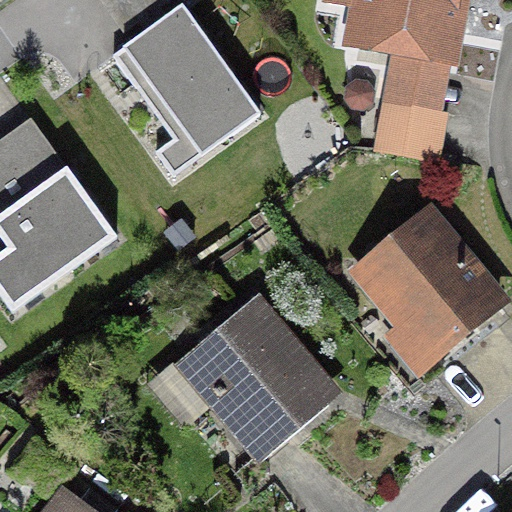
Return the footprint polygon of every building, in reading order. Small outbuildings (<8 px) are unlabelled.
[(453,0),(359,0),(351,45),(443,61),(453,0)] [(266,115),(189,7),(120,55),(179,139),(159,153),(177,177),(266,115)] [(384,105),(432,114),(437,89),(389,80),(384,105)] [(358,112),(366,105),(368,95),(361,87),(351,86),(343,92),(342,102),(348,110),(358,112)] [(434,149),(439,119),(380,108),(371,153),(402,158),(404,144),(434,149)] [(0,292),(21,320),(123,244),(34,125),(0,150),(0,292)] [(429,362),(495,308),(421,219),(381,252),(393,268),(368,288),(429,362)] [(258,465),(324,409),(278,355),(287,347),(250,303),(184,358),(218,398),(209,406),(258,465)] [(104,511),(86,497),(74,511),(72,511),(60,503),(53,511),(104,511)]
